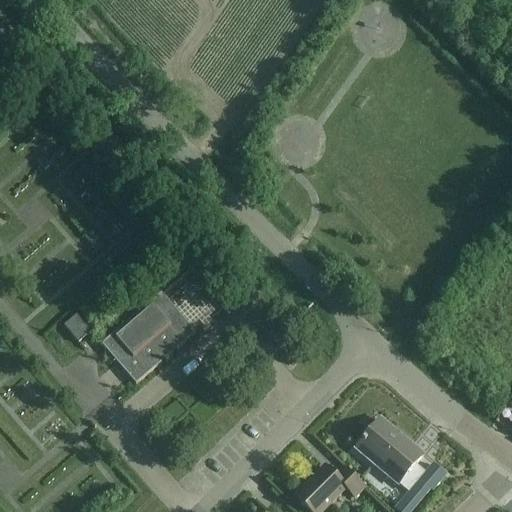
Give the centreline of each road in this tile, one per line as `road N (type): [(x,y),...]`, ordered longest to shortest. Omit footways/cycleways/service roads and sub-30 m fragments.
road 1 (tertiary): [(368,341),(43,0)]
road 2 (tertiary): [(203,511),(368,341)]
road 3 (tertiary): [(511,459),(368,341)]
